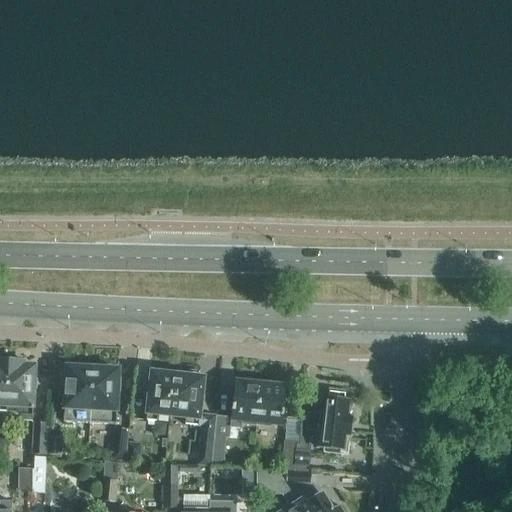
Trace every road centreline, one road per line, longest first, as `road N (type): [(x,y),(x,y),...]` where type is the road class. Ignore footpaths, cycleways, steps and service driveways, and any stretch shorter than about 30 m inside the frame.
road 1 (secondary): [(511,266),(0,256)]
road 2 (secondary): [(0,303),(402,320)]
road 3 (residential): [(392,511),(402,320)]
